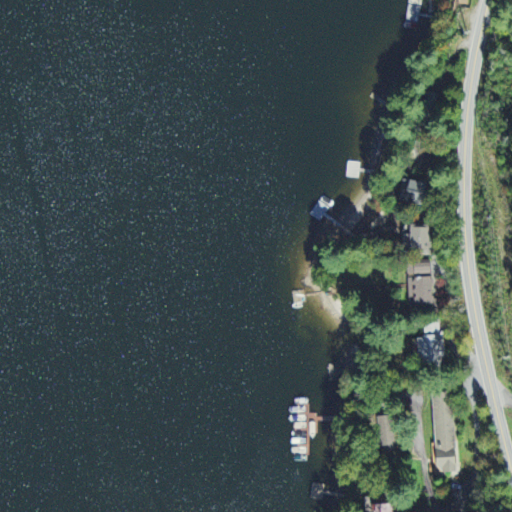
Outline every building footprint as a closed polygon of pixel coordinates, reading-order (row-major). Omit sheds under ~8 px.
[(437,165),(425,135),(410,141),(421,171),(437,165)] [(408,203),(430,206),(433,185),(411,182),(408,203)] [(433,227),(413,227),(413,234),(405,234),(405,254),(432,255),(433,227)] [(409,311),(435,310),(434,263),(408,264),(409,311)] [(424,326),(424,340),(417,340),(418,368),(443,367),(441,325),(424,326)] [(459,474),(451,392),(433,393),(440,476),(459,474)] [(381,418),(382,452),(397,452),(396,418),(381,418)]
